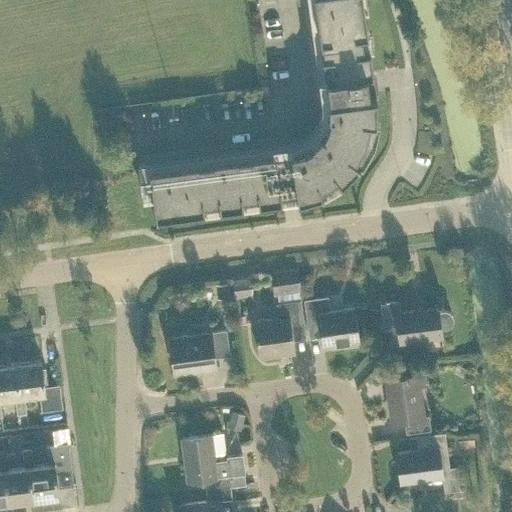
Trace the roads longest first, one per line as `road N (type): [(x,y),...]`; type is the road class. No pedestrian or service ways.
road 1 (unclassified): [(119,262),(511,208)]
road 2 (residential): [(255,391),(317,383),(347,396),(361,465),(351,491),(325,505),(282,504),(265,477)]
road 3 (residential): [(125,402),(119,262)]
road 4 (primary): [(511,129),(491,0)]
road 5 (residential): [(125,402),(255,391)]
road 6 (unclassified): [(0,278),(119,262)]
